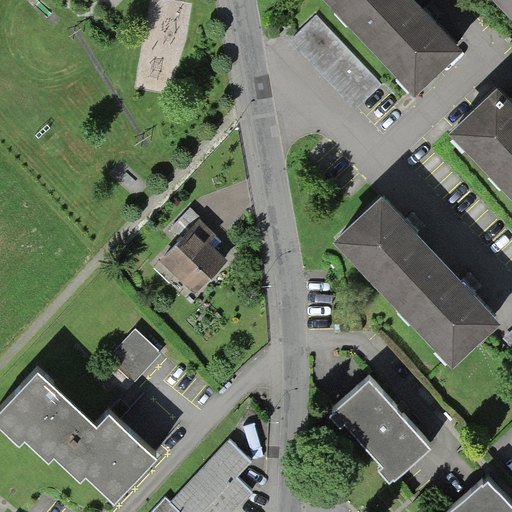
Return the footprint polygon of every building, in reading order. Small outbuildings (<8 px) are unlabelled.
[(416,0),(326,0),(415,95),(463,50),(425,10),(416,0)] [(511,0),(497,0),(511,15),(511,0)] [(360,106),(387,80),(320,12),(293,38),(360,106)] [(511,99),(501,87),(452,132),(511,196),(511,99)] [(420,236),(381,196),(334,241),(455,367),(502,322),(456,274),(420,236)] [(218,236),(199,219),(159,262),(197,297),(229,262),(211,244),(218,236)] [(136,328),(109,358),(135,382),(163,352),(136,328)] [(115,500),(157,456),(109,410),(96,424),(39,369),(0,410),(0,421),(20,440),(25,436),(49,458),(54,453),(81,478),(86,473),(115,500)] [(398,405),(371,376),(334,409),(395,477),(432,443),(398,405)] [(246,422),(255,452),(265,449),(257,419),(246,422)] [(251,459),(231,440),(174,501),(167,495),(151,511),(231,511),(254,488),(238,473),(251,459)] [(511,511),(511,505),(487,479),(451,511),(511,511)]
